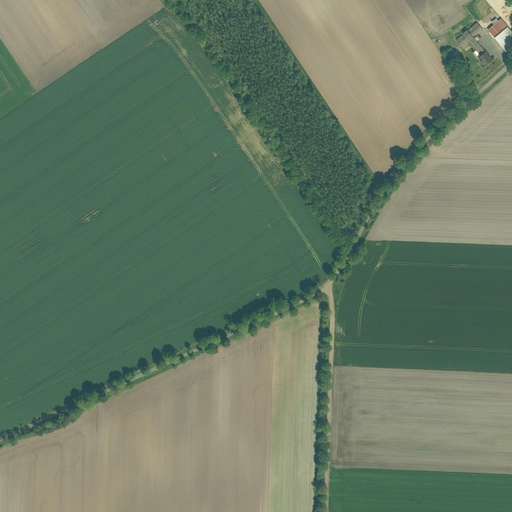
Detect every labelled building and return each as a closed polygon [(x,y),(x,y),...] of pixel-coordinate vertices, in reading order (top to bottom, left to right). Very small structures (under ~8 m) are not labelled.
[(501,18),(487,29),(494,37),(507,26),(501,18)] [(463,34),(456,40),(461,46),(468,41),(473,37),(483,29),(477,22),(468,30),(467,29),(462,33),(463,34)] [(511,31),(507,26),(494,37),(506,51),(511,46),(511,31)] [(473,37),(468,41),(480,55),(485,51),(473,37)] [(456,50),(450,55),(454,60),(460,56),(456,50)] [(478,57),(485,66),(493,60),(485,51),(480,55),(478,57)]
